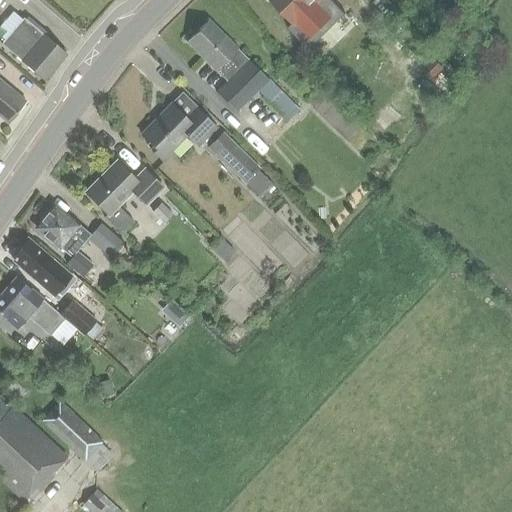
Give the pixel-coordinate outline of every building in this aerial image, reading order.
[(266,0),(291,24),(315,0),(266,0)] [(22,18),(21,18),(13,11),(0,25),(0,41),(1,42),(0,43),(43,81),(65,54),(42,34),(42,35),(22,18)] [(233,110),(254,90),(286,122),(297,110),(265,78),(206,20),(185,41),(225,81),(214,92),(233,110)] [(25,102),(0,80),(0,117),(7,123),(25,102)] [(195,145),(214,126),(195,107),(184,118),(171,105),(157,119),(139,136),(149,146),(146,150),(159,162),(170,151),(168,149),(183,134),(195,145)] [(223,132),(207,148),(259,198),(262,195),(266,199),(275,189),(257,172),(260,169),(223,132)] [(119,236),(132,224),(117,208),(131,194),(144,208),(162,190),(143,170),(133,179),(117,163),(84,194),(105,216),(103,219),(119,236)] [(151,213),(162,224),(171,216),(160,204),(151,213)] [(57,248),(58,246),(69,256),(63,262),(79,276),(90,264),(74,250),(88,233),(84,230),(66,214),(64,216),(52,206),(35,226),(44,234),(43,236),(57,248)] [(219,238),(209,248),(224,262),(234,251),(219,238)] [(82,283),(71,273),(69,276),(54,263),(41,252),(28,240),(10,262),(34,283),(42,274),(69,298),(82,283)] [(64,320),(16,277),(0,294),(0,316),(16,330),(27,317),(49,337),(50,335),(64,320)] [(97,321),(72,300),(59,315),(84,336),(97,321)] [(97,384),(102,398),(114,394),(109,380),(97,384)] [(40,421),(96,472),(112,454),(100,443),(102,441),(59,401),(40,421)] [(53,473),(65,460),(5,404),(3,406),(0,403),(0,480),(26,505),(55,475),(53,473)] [(119,511),(96,490),(83,505),(90,511),(119,511)]
